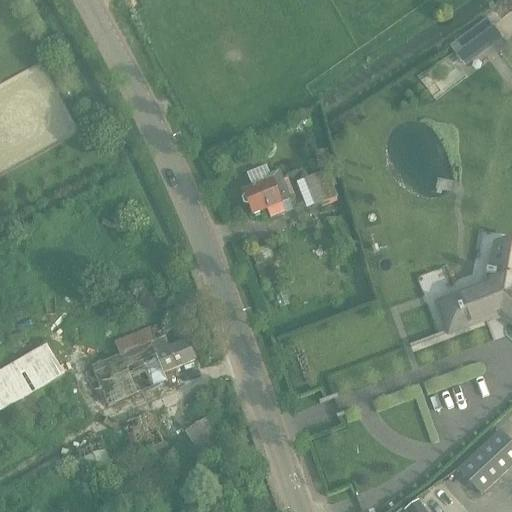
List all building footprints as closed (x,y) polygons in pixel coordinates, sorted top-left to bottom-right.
[(493,27),(464,48),(471,58),(500,36),(493,27)] [(332,165),(328,149),(316,152),(319,168),(332,165)] [(270,219),(292,210),(288,201),(290,200),(278,171),(269,175),(265,167),(246,175),(251,188),(242,192),(252,216),(266,210),(270,219)] [(337,197),(326,170),(295,183),(307,210),(337,197)] [(455,314),(442,318),(448,333),(487,319),(488,322),(502,317),(511,325),(511,258),(494,256),(491,274),(486,273),(485,278),(490,278),(488,289),(454,302),(456,309),(454,310),(455,314)] [(431,301),(458,290),(448,265),(421,276),(431,301)] [(166,382),(162,374),(194,361),(185,341),(169,348),(164,338),(155,342),(149,329),(114,343),(119,356),(91,368),(107,407),(166,382)] [(413,341),(415,350),(445,344),(443,334),(413,341)] [(24,428),(46,419),(35,394),(64,377),(46,346),(0,373),(0,414),(14,406),(24,428)] [(434,426),(449,421),(436,385),(421,390),(434,426)] [(161,445),(149,415),(124,425),(137,455),(143,453),(148,465),(170,455),(165,443),(161,445)] [(184,432),(204,464),(225,451),(206,419),(184,432)] [(360,472),(375,467),(373,460),(398,452),(389,426),(333,444),(342,473),(358,467),(360,472)] [(511,445),(499,431),(457,470),(481,496),(511,466),(511,445)] [(86,477),(112,467),(102,443),(76,454),(76,458),(68,461),(79,488),(88,485),(86,477)] [(426,511),(418,501),(404,511),(426,511)]
